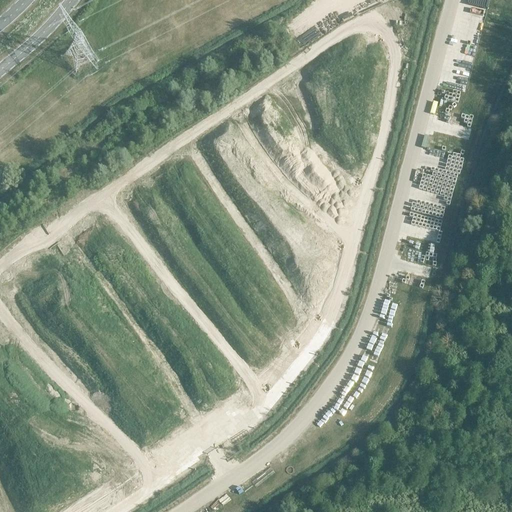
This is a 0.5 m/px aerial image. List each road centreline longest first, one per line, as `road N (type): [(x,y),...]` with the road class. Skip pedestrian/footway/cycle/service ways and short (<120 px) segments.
road 1 (unclassified): [(179,511),(285,436),(349,357),(376,294),(450,0)]
road 2 (track): [(76,511),(195,434),(229,477)]
